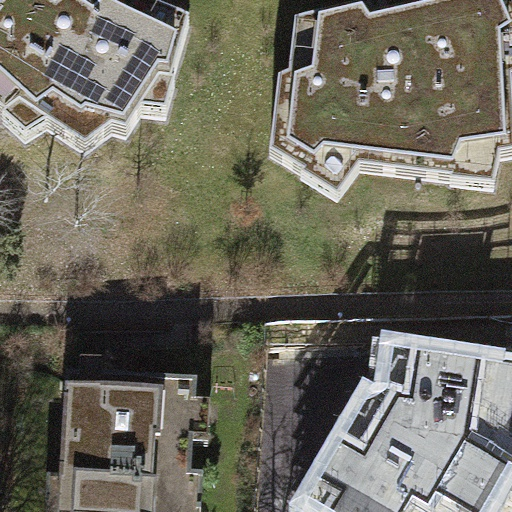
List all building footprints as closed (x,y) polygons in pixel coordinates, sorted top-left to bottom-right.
[(0,0),(0,16),(10,0),(0,0)] [(10,0),(0,16),(0,115),(7,122),(21,112),(85,156),(112,136),(127,141),(160,90),(172,91),(190,29),(134,0),(102,0),(10,0)] [(511,2),(511,0),(463,0),(381,22),(373,24),(365,12),(294,29),(288,83),(277,86),(271,158),(305,179),(302,183),(339,202),(361,170),(451,178),(449,189),(492,194),(499,159),(511,157),(511,2)] [(424,358),(391,353),(381,410),(366,402),(302,511),(492,511),(511,479),(511,441),(500,434),(510,372),(424,358)] [(192,511),(195,477),(182,476),(189,384),(103,378),(57,375),(50,477),(38,476),(36,504),(49,505),(48,511),(192,511)]
